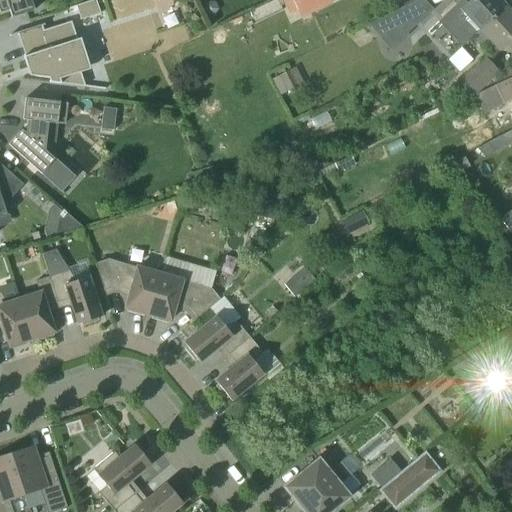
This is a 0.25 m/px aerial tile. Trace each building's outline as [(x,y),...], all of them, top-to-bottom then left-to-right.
[(0,0),(0,12),(9,10),(12,18),(34,11),(30,0),(0,0)] [(95,0),(94,0),(76,6),(80,20),(100,14),(95,0)] [(291,0),(299,16),(329,1),(328,0),(291,0)] [(429,0),(416,0),(410,3),(367,23),(379,36),(404,24),(409,30),(435,6),(429,0)] [(467,44),(472,39),(504,7),(497,0),(472,0),(465,6),(461,2),(443,18),(455,32),(467,44)] [(483,49),(491,59),(511,39),(511,15),(504,7),(472,39),(482,50),(483,49)] [(42,25),(22,32),(17,33),(25,56),(24,57),(30,76),(49,79),(50,83),(85,87),(74,52),(80,50),(71,22),(43,31),(42,25)] [(446,60),(458,72),(470,59),(458,47),(446,60)] [(484,60),(460,83),(473,96),(497,73),(484,60)] [(289,71),(280,76),(288,91),(298,86),(289,71)] [(511,77),(475,96),(484,115),(511,100),(511,77)] [(68,103),(25,98),(23,120),(28,120),(26,134),(22,130),(20,132),(19,131),(9,142),(10,143),(8,145),(41,174),(54,159),(45,151),(48,123),(65,125),(68,103)] [(117,112),(104,110),(101,132),(114,133),(117,112)] [(485,157),(511,143),(511,130),(477,149),(485,157)] [(24,185),(0,164),(0,207),(5,206),(24,185)] [(201,170),(205,184),(206,186),(216,183),(216,181),(211,167),(201,170)] [(249,210),(247,213),(272,220),(287,200),(280,196),(249,210)] [(53,237),(57,235),(82,228),(82,227),(63,210),(61,212),(58,215),(53,237)] [(362,211),(341,221),(347,234),(369,225),(362,211)] [(511,211),(500,220),(511,235),(511,211)] [(13,262),(18,282),(62,271),(57,250),(13,262)] [(104,292),(116,289),(130,293),(125,310),(128,310),(127,314),(143,318),(144,315),(148,316),(160,275),(108,260),(95,264),(104,292)] [(49,278),(57,304),(69,300),(78,326),(82,325),(83,328),(97,323),(96,320),(101,319),(88,278),(76,282),(69,272),(49,278)] [(160,275),(148,316),(151,317),(150,321),(166,325),(167,322),(170,323),(175,306),(189,310),(197,320),(220,301),(211,290),(160,275)] [(45,308),(57,304),(49,278),(36,282),(40,294),(19,301),(32,341),(35,340),(37,343),(52,338),(51,335),(54,334),(45,308)] [(28,343),(32,341),(19,301),(7,305),(0,294),(0,323),(2,323),(10,349),(12,348),(13,351),(29,346),(28,343)] [(225,328),(217,318),(184,345),(187,349),(184,351),(194,362),(196,360),(199,364),(220,347),(228,356),(249,339),(236,323),(225,328)] [(249,339),(228,356),(236,366),(215,383),(218,387),(215,389),(225,400),(227,398),(230,402),(263,375),(255,365),(262,354),(249,339)] [(480,378),(465,391),(477,405),(492,392),(480,378)] [(59,511),(67,509),(50,458),(38,462),(33,447),(10,455),(24,497),(40,492),(46,511),(59,511)] [(107,488),(98,494),(112,511),(114,511),(134,496),(126,486),(150,466),(134,447),(119,460),(114,454),(93,471),(107,488)] [(395,509),(418,489),(438,473),(423,454),(400,473),(384,487),(380,490),(395,509)] [(24,497),(10,455),(0,458),(0,511),(12,511),(9,502),(24,497)] [(345,480),(336,468),(329,474),(318,461),(284,489),(297,504),(299,502),(304,508),(301,510),(303,511),(331,511),(349,498),(338,486),(345,480)] [(392,463),(391,464),(375,477),(384,487),(400,473),(392,463)] [(172,511),(182,505),(166,486),(142,506),(134,496),(114,511),(172,511)]
